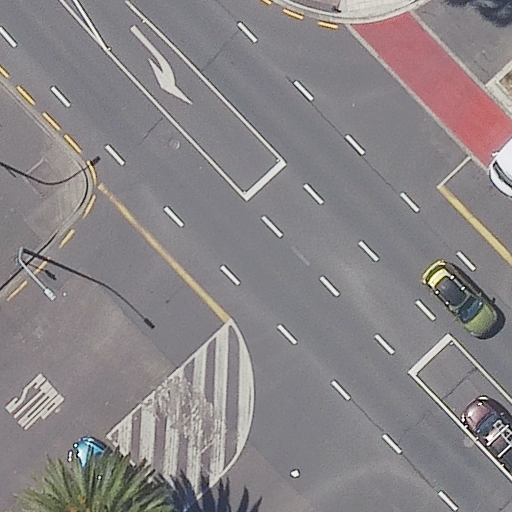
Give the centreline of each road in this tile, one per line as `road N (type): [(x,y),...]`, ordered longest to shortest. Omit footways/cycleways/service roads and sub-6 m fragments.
road 1 (unclassified): [(0,410),(237,187)]
road 2 (unclassified): [(457,339),(273,511)]
road 3 (tertiary): [(237,187),(74,0)]
road 4 (residential): [(350,271),(511,116)]
road 5 (tertiary): [(350,271),(237,187)]
road 6 (tertiary): [(457,339),(350,271)]
